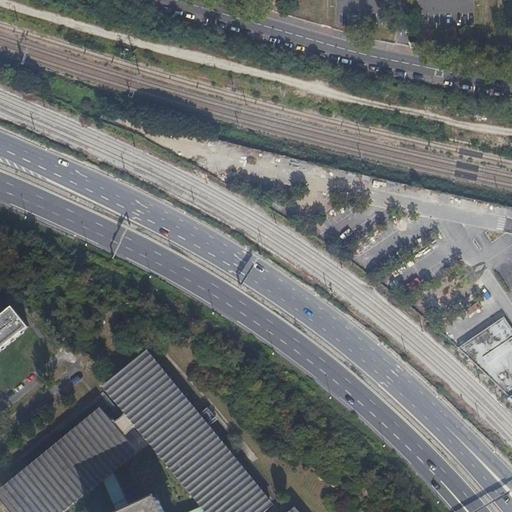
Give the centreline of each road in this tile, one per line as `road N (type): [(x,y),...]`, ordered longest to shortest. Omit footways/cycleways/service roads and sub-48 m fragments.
road 1 (trunk): [(131,240),(280,332),(442,478)]
road 2 (tertiary): [(170,0),(511,88)]
road 3 (trunk): [(244,264),(170,217),(0,140)]
road 4 (trunk): [(244,264),(0,151)]
road 5 (trunk): [(434,419),(338,330),(244,264)]
road 6 (trunk): [(0,179),(131,240)]
road 7 (trunk): [(0,192),(131,240)]
road 8 (trunk): [(511,511),(434,419)]
